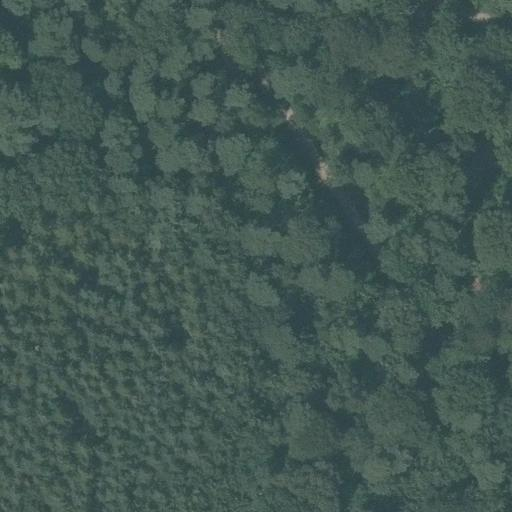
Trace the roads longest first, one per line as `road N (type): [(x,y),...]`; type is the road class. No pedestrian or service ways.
road 1 (unknown): [(0,185),(111,175),(343,253),(372,246),(466,309),(511,319)]
road 2 (track): [(215,0),(511,451)]
